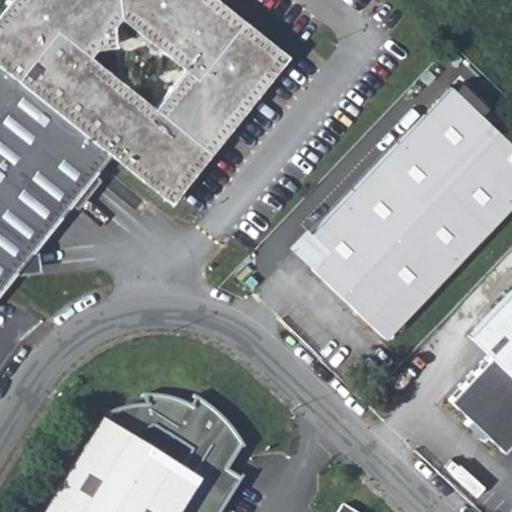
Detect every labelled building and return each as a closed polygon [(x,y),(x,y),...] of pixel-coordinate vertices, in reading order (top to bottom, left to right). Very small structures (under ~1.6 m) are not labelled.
[(0,0),(0,278),(109,144),(166,191),(195,118),(244,36),(266,59),(284,41),(233,0),(0,0)] [(166,191),(171,194),(288,43),(284,41),(266,59),(244,36),(195,118),(166,191)] [(306,222),(323,239),(308,256),(381,326),(511,186),(511,139),(444,76),(306,222)] [(480,110),(487,104),(462,77),(455,82),(480,110)] [(511,295),(470,340),(493,360),(452,403),(472,423),(465,430),(480,446),(488,438),(506,455),(511,448),(511,295)] [(217,511),(239,480),(216,467),(236,440),(218,416),(206,406),(193,398),(188,406),(170,398),(143,395),(142,404),(122,408),(104,414),(107,419),(103,425),(98,423),(42,511),(217,511)] [(363,511),(345,499),(335,511),(363,511)]
